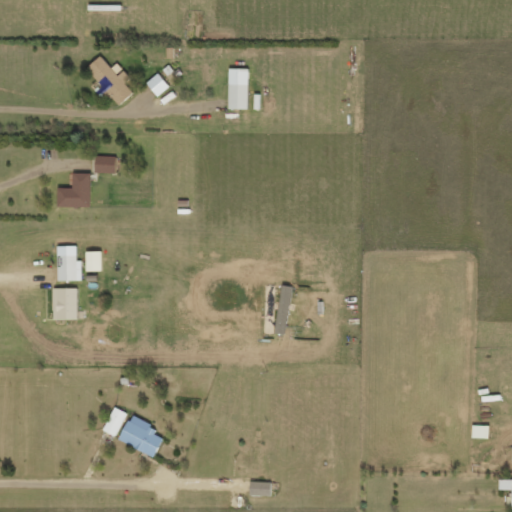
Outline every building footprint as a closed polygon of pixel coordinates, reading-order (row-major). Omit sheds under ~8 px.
[(138,92),(130,82),(135,77),(121,62),(116,66),(106,55),(93,66),(104,79),(97,85),(110,100),(116,94),(125,103),(138,92)] [(252,108),(253,68),(233,67),(233,107),(252,108)] [(173,85),(161,72),(149,82),(161,96),(173,85)] [(119,172),(120,156),(99,155),(99,172),(119,172)] [(95,206),(96,172),(78,172),(78,187),(63,186),(63,205),(95,206)] [(86,280),(85,259),(82,259),(81,245),(62,245),(63,280),(86,280)] [(90,250),(90,270),(107,270),(106,250),(90,250)] [(280,285),(266,285),(266,333),(279,333),(280,285)] [(58,288),(59,319),(83,318),(83,287),(58,288)] [(106,430),(119,436),(130,411),(118,405),(106,430)] [(124,440),(160,456),(169,438),(160,433),(163,427),(136,415),(124,440)] [(495,425),(477,424),(477,437),(495,437),(495,425)] [(277,495),(278,482),(255,481),(255,494),(277,495)]
